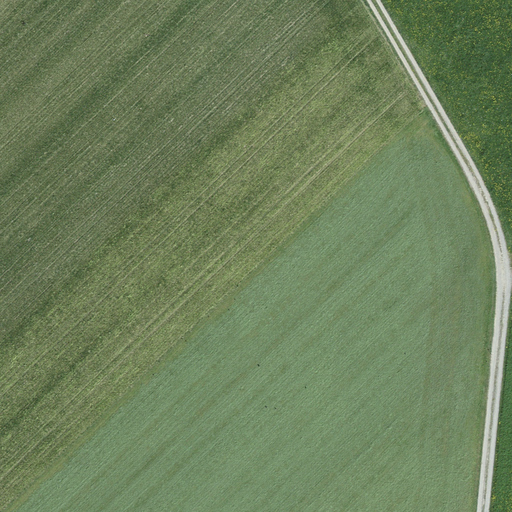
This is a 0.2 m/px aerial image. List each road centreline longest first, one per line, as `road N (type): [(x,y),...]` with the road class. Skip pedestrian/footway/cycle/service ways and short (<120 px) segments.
road 1 (track): [(504,287),(494,201),(370,0)]
road 2 (track): [(483,511),(504,287),(511,282)]
